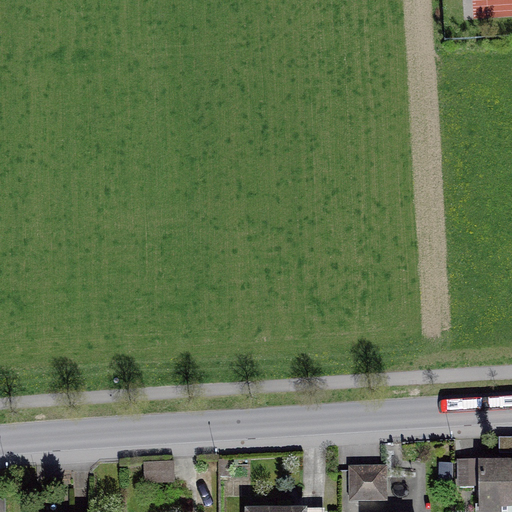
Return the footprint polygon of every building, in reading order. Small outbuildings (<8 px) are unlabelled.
[(511,438),(498,438),(498,455),(511,455),(511,438)] [(479,486),(479,460),(460,460),(460,486),(479,486)] [(511,511),(511,460),(479,460),(479,486),(479,505),(501,505),(501,511),(511,511)] [(172,484),(172,463),(144,464),(144,485),(172,484)] [(383,471),(353,471),(354,498),(383,497),(383,471)]
